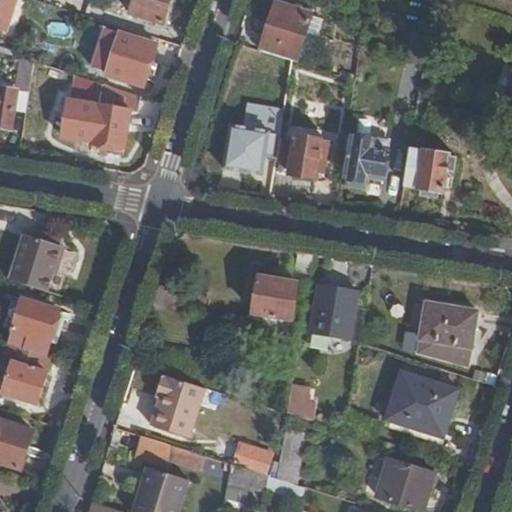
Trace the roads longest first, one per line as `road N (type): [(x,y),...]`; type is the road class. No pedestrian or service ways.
road 1 (residential): [(162,204),(511,260)]
road 2 (residential): [(62,511),(162,204)]
road 3 (residential): [(162,204),(225,0)]
road 4 (residential): [(0,177),(162,204)]
